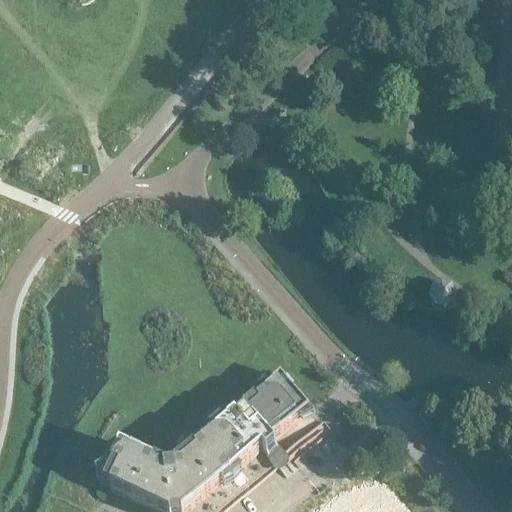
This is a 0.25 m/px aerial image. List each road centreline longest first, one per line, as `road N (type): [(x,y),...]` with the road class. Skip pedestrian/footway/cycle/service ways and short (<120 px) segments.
road 1 (residential): [(477,511),(399,414),(175,180)]
road 2 (residential): [(175,180),(377,0)]
